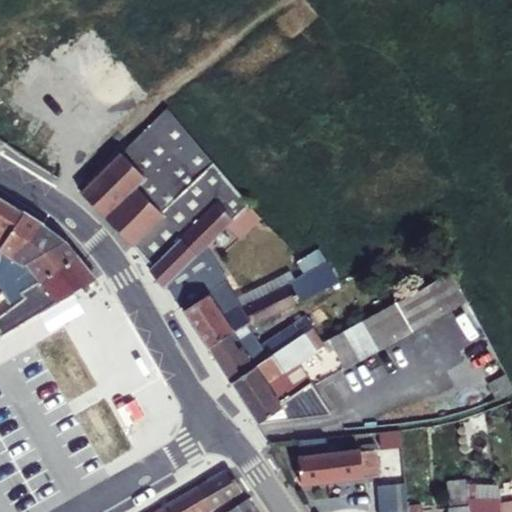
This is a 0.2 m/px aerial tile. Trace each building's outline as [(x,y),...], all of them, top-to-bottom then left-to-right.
[(105,63),(86,32),(139,0),(76,0),(71,12),(79,25),(61,16),(52,2),(0,33),(0,141),(61,174),(79,140),(138,104),(117,69),(105,63)] [(181,128),(96,215),(143,276),(174,245),(170,240),(224,186),(181,128)] [(174,245),(143,276),(175,318),(180,313),(216,276),(259,232),(224,186),(170,240),(174,245)] [(0,214),(0,235),(11,221),(0,214)] [(0,235),(0,263),(24,230),(11,221),(0,235)] [(0,263),(0,273),(7,280),(41,243),(24,230),(0,263)] [(41,243),(7,280),(19,293),(59,257),(41,243)] [(9,300),(18,313),(72,273),(59,257),(19,293),(9,300)] [(0,326),(0,344),(87,293),(72,273),(18,313),(4,323),(0,326)] [(259,335),(216,276),(180,313),(225,381),(251,363),(270,350),(273,354),(336,323),(332,316),(351,305),(342,288),(259,335)] [(404,327),(422,358),(478,326),(459,296),(404,327)] [(353,356),(366,380),(403,359),(407,367),(422,358),(404,327),(353,356)] [(348,347),(285,387),(247,412),(276,453),(349,446),(312,399),(343,379),(350,389),(366,380),(353,356),(348,347)] [(266,385),(251,363),(225,381),(247,412),(285,387),(279,377),(266,385)] [(511,400),(511,381),(507,374),(489,385),(502,405),(511,400)] [(342,481),(339,469),(319,474),(322,486),(317,486),(323,511),(333,511),(402,496),(395,468),(420,463),(417,451),(370,462),(372,474),(342,481)] [(190,490),(199,506),(233,486),(222,471),(190,490)] [(158,508),(159,511),(188,511),(199,506),(190,490),(158,508)] [(453,494),(454,511),(480,511),(480,502),(479,492),(453,494)] [(208,511),(244,511),(249,510),(239,495),(208,511)] [(511,511),(510,498),(480,502),(480,511),(511,511)]
